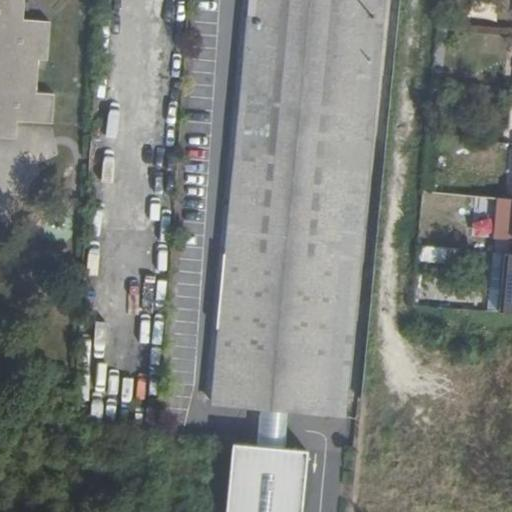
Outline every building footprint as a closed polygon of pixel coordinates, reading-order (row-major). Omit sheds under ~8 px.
[(0,0),(0,140),(18,141),(20,125),(56,127),(58,97),(39,95),(41,63),(51,63),(53,28),(53,25),(52,24),(49,24),(26,23),(27,0),(0,0)] [(254,0),(244,119),(230,282),(217,408),(337,419),(343,347),(351,266),(362,153),(362,143),(377,145),(380,115),(392,0),(254,0)] [(445,33),(438,32),(433,86),(427,141),(421,195),(423,195),(433,196),(437,142),(436,142),(442,87),(439,86),(445,33)] [(470,256),(417,251),(416,263),(469,268),(470,256)] [(511,259),(495,258),(492,294),(501,295),(499,316),(507,316),(511,316),(511,259)] [(501,295),(492,294),(489,315),(499,316),(501,295)] [(301,511),(308,448),(234,441),(226,511),(301,511)]
